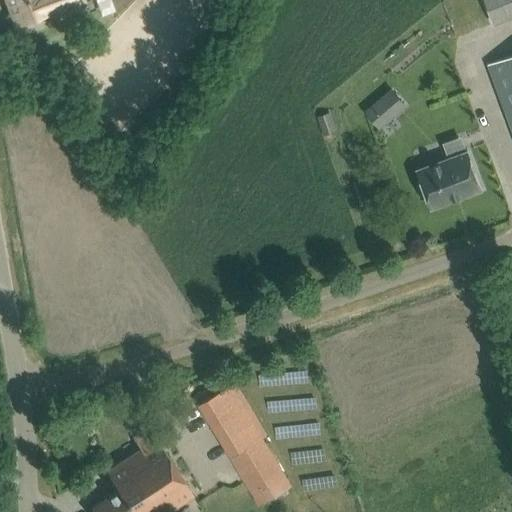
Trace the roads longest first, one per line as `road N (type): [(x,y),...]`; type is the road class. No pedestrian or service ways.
road 1 (unclassified): [(24,400),(511,241)]
road 2 (unclassified): [(24,400),(0,263)]
